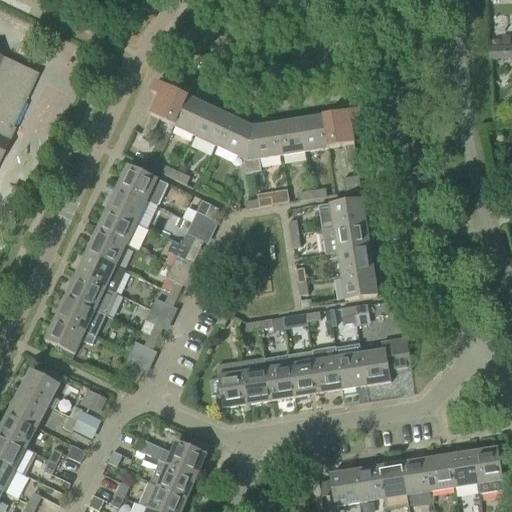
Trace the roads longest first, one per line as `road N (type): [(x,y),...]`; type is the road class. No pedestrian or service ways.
road 1 (residential): [(480,354),(414,286),(376,47)]
road 2 (residential): [(247,440),(422,411),(480,354)]
road 3 (residential): [(146,402),(233,212)]
road 4 (residential): [(376,47),(273,67),(204,37)]
road 5 (residential): [(72,511),(120,414),(146,402)]
